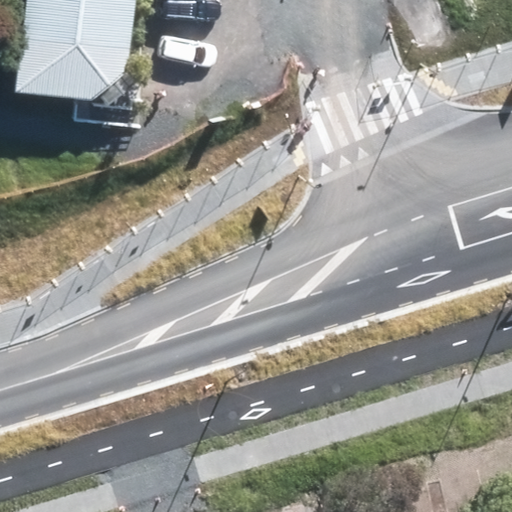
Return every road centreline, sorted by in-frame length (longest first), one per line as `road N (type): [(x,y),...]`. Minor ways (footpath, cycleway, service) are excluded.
road 1 (residential): [(98,360),(511,205)]
road 2 (residential): [(98,360),(157,511)]
